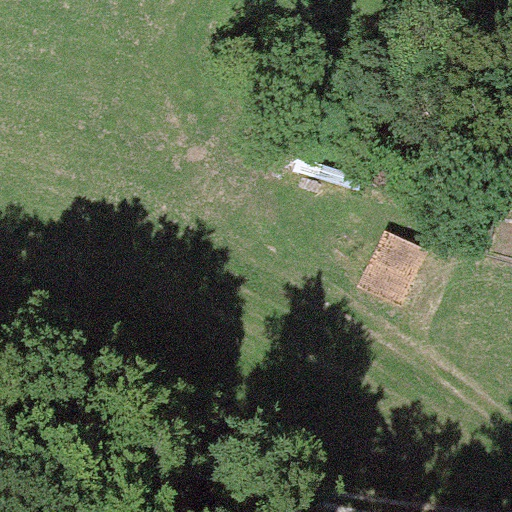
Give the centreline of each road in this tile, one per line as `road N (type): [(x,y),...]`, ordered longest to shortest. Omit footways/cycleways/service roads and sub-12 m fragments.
road 1 (track): [(485,511),(337,476),(208,457),(0,399)]
road 2 (track): [(387,322),(463,355),(511,401)]
